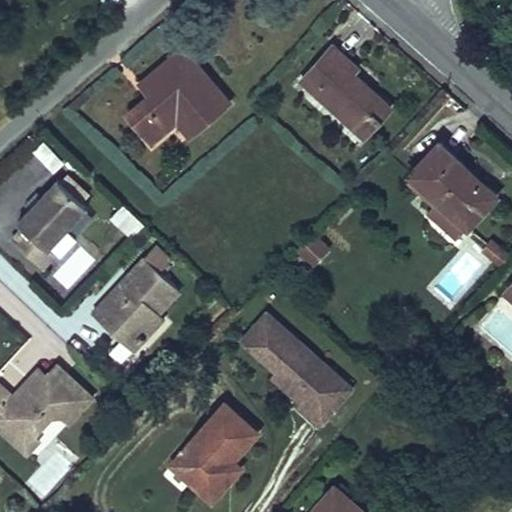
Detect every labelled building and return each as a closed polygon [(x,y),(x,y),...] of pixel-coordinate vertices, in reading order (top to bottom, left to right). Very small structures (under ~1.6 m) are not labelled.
[(352,70),(358,63),(332,40),(300,78),(362,133),(389,104),(352,70)] [(150,91),(145,95),(175,121),(184,113),(201,132),(232,106),(179,50),(142,82),(150,91)] [(175,121),(145,95),(121,113),(150,142),(170,125),(175,121)] [(201,132),(184,113),(175,121),(170,125),(187,144),(201,132)] [(50,140),(36,148),(50,174),(64,166),(50,140)] [(436,142),(408,173),(466,225),(495,194),(436,142)] [(28,231),(17,243),(49,272),(60,261),(56,257),(97,212),(63,181),(22,226),(28,231)] [(123,204),(110,218),(133,239),(145,225),(123,204)] [(309,233),(297,256),(319,268),(331,244),(309,233)] [(511,250),(489,238),(481,253),(504,266),(511,251),(511,250)] [(0,279),(48,326),(62,311),(0,252),(0,279)] [(150,256),(97,313),(123,337),(132,327),(146,340),(166,319),(152,306),(176,279),(150,256)] [(346,380),(274,323),(255,308),(231,338),(258,359),(264,372),(273,379),(282,368),(304,385),(295,397),(291,401),(314,420),(346,380)] [(123,337),(137,350),(146,340),(132,327),(123,337)] [(304,385),(282,368),(273,379),(295,397),(304,385)] [(92,401),(59,370),(51,378),(42,370),(17,397),(0,382),(0,429),(17,446),(31,430),(38,437),(55,419),(67,420),(71,423),(92,401)] [(253,429),(223,402),(171,462),(212,498),(242,464),(231,454),(253,429)] [(313,511),(362,511),(335,488),(313,511)]
